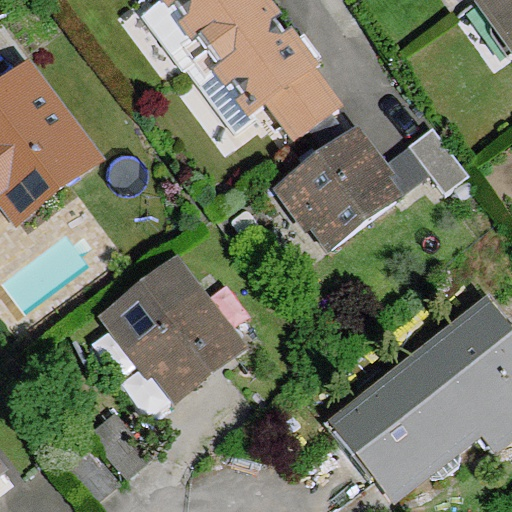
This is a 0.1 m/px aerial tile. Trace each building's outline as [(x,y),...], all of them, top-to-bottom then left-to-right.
[(170,0),(168,2),(170,4),(210,58),(268,16),(256,0),(170,0)] [(511,0),(486,0),(481,4),(511,48),(511,0)] [(187,75),(190,73),(210,58),(170,4),(145,21),(187,75)] [(268,16),(210,58),(254,116),(271,104),(311,74),(268,16)] [(254,116),(210,58),(190,73),(237,137),(257,122),(254,116)] [(341,113),(311,74),(271,104),(301,144),(341,113)] [(32,79),(0,102),(0,199),(18,223),(96,165),(32,79)] [(470,182),(435,134),(411,151),(433,180),(447,199),(470,182)] [(321,167),(289,190),(335,253),(397,205),(377,177),(352,144),(321,167)] [(397,205),(433,180),(411,151),(377,177),(397,205)] [(234,351),(175,275),(114,323),(149,370),(156,364),(179,394),(234,351)] [(511,435),(511,344),(489,314),(343,432),(387,485),(475,418),(497,448),(511,435)] [(118,420),(94,441),(128,483),(153,462),(118,420)] [(99,506),(120,489),(90,449),(67,467),(99,506)]
